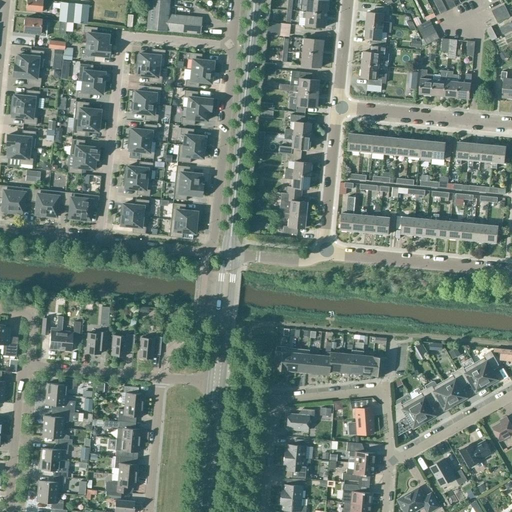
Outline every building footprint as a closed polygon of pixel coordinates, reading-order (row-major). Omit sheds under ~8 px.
[(37,0),(27,0),(26,11),(42,12),(46,12),(46,10),(51,10),(52,2),(43,2),(43,1),(37,0)] [(168,0),(148,0),(146,30),(166,31),(199,34),(201,18),(167,14),(168,0)] [(300,0),(299,11),(302,11),(325,14),(326,0),(300,0)] [(437,0),(435,1),(441,13),(447,10),(441,0),(437,0)] [(456,6),(453,0),(445,0),(450,9),(456,6)] [(73,23),(87,24),(89,5),(60,2),(58,21),(59,22),(66,22),(73,23)] [(491,10),(494,16),(507,10),(504,4),(491,10)] [(368,25),(391,27),(392,22),(385,22),(385,14),(390,14),(391,7),(376,6),(376,12),(369,12),(368,25)] [(507,10),(494,16),(497,22),(510,16),(507,10)] [(299,11),(299,17),(302,18),(305,18),(304,25),(324,27),(325,14),(302,11),(299,11)] [(414,19),(417,26),(422,24),(418,16),(414,19)] [(31,35),(46,37),(47,29),(40,28),(41,21),(25,19),(23,33),(31,34),(31,35)] [(421,32),(432,26),(429,20),(427,21),(422,24),(417,26),(421,32)] [(502,28),(505,34),(511,30),(511,22),(502,28)] [(372,45),(387,47),(387,40),(383,39),(384,32),(391,33),(391,27),(368,25),(366,38),(373,39),(372,45)] [(88,33),(87,43),(109,46),(109,45),(110,37),(108,37),(108,35),(96,34),(97,28),(84,26),(83,33),(88,33)] [(424,38),(436,32),(432,26),(421,32),(424,38)] [(487,29),(493,42),(498,39),(492,27),(487,29)] [(424,38),(427,45),(439,39),(436,32),(424,38)] [(299,46),(299,52),(302,52),(321,54),(323,40),(303,38),(302,46),(299,46)] [(442,53),(449,53),(450,40),(443,39),(442,53)] [(49,40),(48,48),(64,50),(65,42),(49,40)] [(450,40),(449,53),(456,54),(457,40),(450,40)] [(467,55),(474,56),(475,42),(468,41),(467,55)] [(109,46),(87,43),(86,49),(81,48),(80,60),(93,61),(94,55),(108,57),(109,45),(109,46)] [(387,47),(372,45),(371,52),(365,51),(364,64),(387,66),(389,47),(387,47)] [(137,55),(136,64),(158,66),(163,67),(164,67),(165,57),(164,57),(165,50),(152,49),(151,55),(139,53),(139,56),(137,55)] [(37,68),(42,69),(44,51),(30,50),(30,56),(18,55),(18,57),(16,57),(15,65),(37,68)] [(53,58),(61,59),(62,51),(54,50),(53,58)] [(499,54),(503,60),(508,57),(504,51),(499,54)] [(298,52),(298,58),(301,58),(300,66),(320,68),(321,54),(302,52),(299,52),(298,52)] [(191,70),(213,72),(214,63),(213,63),(213,61),(201,60),(202,54),(188,53),(188,59),(193,60),(191,70)] [(78,75),(78,81),(83,81),(104,83),(105,75),(104,75),(104,72),(92,71),(93,65),(80,64),(79,70),(78,75)] [(158,66),(136,64),(135,73),(137,73),(137,75),(149,76),(148,82),(161,84),(163,67),(158,66)] [(364,64),(362,77),(369,77),(368,85),(382,86),(382,82),(385,82),(387,66),(364,64)] [(15,65),(13,76),(28,78),(27,84),(40,85),(41,78),(36,78),(37,68),(15,65)] [(433,95),(434,75),(428,74),(428,70),(422,69),(420,94),(433,95)] [(213,72),(191,70),(190,80),(186,80),(185,86),(198,88),(199,82),(210,83),(211,81),(213,81),(213,72)] [(288,91),(317,94),(319,80),(299,78),(300,72),(290,71),(289,85),(283,84),(283,90),(288,91)] [(433,95),(445,97),(447,72),(441,71),(441,76),(434,75),(433,95)] [(447,72),(445,97),(457,98),(459,81),(458,81),(459,76),(452,75),(453,72),(447,72)] [(502,97),(511,98),(511,79),(506,79),(507,72),(502,72),(501,79),(504,79),(502,97)] [(459,81),(457,98),(470,99),(472,74),(466,74),(466,82),(459,81)] [(104,83),(82,81),(81,91),(77,91),(76,97),(89,99),(90,93),(102,94),(102,92),(104,92),(104,83)] [(132,102),(154,104),(155,94),(160,94),(161,88),(148,86),(147,92),(135,91),(135,93),(133,93),(132,102)] [(11,105),(38,108),(40,91),(26,90),(26,96),(14,95),(14,97),(12,97),(11,105)] [(188,107),(210,110),(211,99),(197,97),(198,92),(185,90),(184,97),(189,97),(188,107)] [(317,94),(288,91),(288,97),(297,98),(296,106),(316,108),(317,94)] [(57,109),(64,110),(65,98),(58,97),(57,109)] [(74,118),(100,121),(101,112),(100,112),(100,110),(88,109),(89,103),(75,101),(74,118)] [(154,104),(132,102),(131,110),(133,111),(133,113),(145,114),(144,120),(157,121),(158,115),(153,114),(154,104)] [(38,108),(11,105),(10,114),(12,114),(12,116),(24,118),(23,124),(36,125),(38,108)] [(210,110),(188,107),(186,118),(182,117),(181,124),(194,125),(195,119),(207,120),(207,118),(209,118),(209,110),(210,110)] [(283,134),(309,136),(310,123),(304,123),(304,116),(290,114),(289,121),(294,122),(293,129),(284,128),(283,134)] [(74,118),(72,135),(88,137),(89,131),(97,132),(98,130),(99,130),(100,121),(74,118)] [(128,139),(150,142),(151,131),(156,132),(157,125),(143,124),(143,130),(131,129),(131,131),(129,131),(128,139)] [(184,145),(206,147),(207,139),(205,138),(205,136),(193,135),(194,129),(181,128),(180,134),(185,135),(184,145)] [(6,146),(7,146),(29,148),(34,149),(35,132),(22,130),(22,136),(7,135),(6,146)] [(348,150),(361,151),(362,135),(350,133),(348,150)] [(279,146),(278,153),(282,153),(301,155),(301,148),(308,149),(309,136),(283,134),(283,139),(292,140),(291,147),(283,146),(279,146)] [(362,135),(361,151),(373,153),(374,136),(362,135)] [(373,153),(385,154),(386,137),(374,136),(373,153)] [(385,154),(396,155),(398,138),(386,137),(385,154)] [(396,155),(408,156),(410,140),(398,138),(396,155)] [(70,156),(74,156),(97,159),(98,148),(84,146),(85,140),(71,139),(70,156)] [(150,142),(128,139),(127,148),(129,148),(129,150),(140,152),(140,158),(153,159),(154,152),(149,152),(150,142)] [(408,156),(420,158),(422,141),(410,140),(408,156)] [(422,141),(420,158),(432,159),(434,142),(422,141)] [(434,142),(432,159),(445,160),(446,143),(434,142)] [(469,160),(471,143),(459,142),(457,159),(456,158),(455,164),(461,165),(462,159),(468,160),(469,160)] [(483,144),(471,143),(469,160),(468,160),(468,166),(473,166),(473,160),(481,161),(483,144)] [(184,145),(179,144),(177,161),(190,163),(191,157),(203,158),(203,156),(205,156),(206,147),(184,145)] [(483,144),(481,161),(492,162),(493,162),(495,146),(483,144)] [(29,148),(7,146),(6,154),(8,155),(8,157),(19,158),(19,164),(32,165),(33,159),(28,158),(29,148)] [(493,162),(492,162),(492,168),(497,168),(497,163),(505,163),(507,147),(495,146),(493,162)] [(283,173),(309,176),(311,163),(300,162),(301,155),(282,153),(281,160),(285,161),(294,162),(293,169),(284,168),(283,173)] [(97,159),(74,156),(73,166),(68,166),(68,172),(81,174),(81,168),(93,169),(94,167),(95,167),(96,159),(97,159)] [(43,165),(42,170),(50,171),(51,163),(46,162),(43,165)] [(124,177),(146,179),(151,180),(153,163),(139,162),(139,168),(127,166),(127,168),(125,168),(124,177)] [(176,166),(174,182),(201,185),(202,177),(200,176),(200,174),(189,173),(189,167),(176,166)] [(35,182),(36,172),(27,171),(25,181),(35,182)] [(382,177),(382,182),(390,183),(393,183),(394,175),(389,175),(390,172),(383,172),(383,177),(382,177)] [(287,186),(286,194),(301,195),(302,188),(308,189),(309,176),(283,173),(283,178),(292,179),(291,187),(287,186)] [(430,181),(430,187),(447,189),(448,177),(441,176),(438,182),(430,181)] [(146,179),(124,177),(123,186),(125,186),(125,188),(136,189),(136,195),(149,197),(150,190),(145,189),(146,179)] [(201,185),(174,182),(172,199),(186,201),(186,195),(200,196),(202,185),(201,185)] [(3,212),(12,213),(14,187),(0,185),(0,198),(2,199),(1,210),(3,211),(3,212)] [(14,187),(12,213),(20,214),(20,213),(23,213),(24,201),(30,202),(31,188),(14,187)] [(31,188),(30,202),(36,202),(35,214),(37,214),(36,216),(45,217),(48,190),(31,188)] [(63,205),(65,192),(48,190),(45,217),(54,218),(54,216),(56,216),(57,205),(63,205)] [(65,192),(63,205),(69,206),(68,218),(70,218),(70,220),(79,221),(82,194),(65,192)] [(82,194),(79,221),(87,222),(88,220),(90,220),(91,208),(97,209),(99,196),(82,194)] [(286,195),(281,195),(279,214),(305,216),(306,203),(300,203),(301,195),(286,194),(286,195)] [(340,230),(352,231),(354,214),(355,198),(347,197),(346,211),(348,211),(348,214),(342,213),(340,230)] [(121,206),(120,214),(142,217),(142,216),(143,207),(148,207),(148,201),(135,199),(135,205),(123,204),(123,206),(121,206)] [(170,220),(197,223),(198,214),(196,214),(196,212),(185,211),(185,205),(172,203),(170,220)] [(354,214),(352,231),(364,232),(366,215),(367,209),(360,208),(360,215),(354,214)] [(378,216),(376,233),(388,234),(389,231),(394,232),(396,212),(390,211),(390,217),(378,216)] [(142,217),(120,214),(119,223),(121,223),(120,225),(132,227),(132,233),(145,234),(147,217),(142,216),(142,217)] [(305,216),(279,214),(279,218),(289,219),(288,227),(283,227),(283,233),(297,234),(297,228),(304,229),(305,216)] [(427,219),(425,236),(437,237),(439,220),(439,214),(434,214),(433,220),(427,219)] [(364,232),(376,233),(378,216),(366,215),(364,232)] [(397,216),(396,229),(401,229),(401,233),(413,234),(415,218),(397,216)] [(413,234),(425,236),(427,219),(415,218),(413,234)] [(197,223),(170,220),(168,237),(182,238),(182,232),(194,233),(194,231),(196,232),(197,223)] [(437,237),(449,238),(451,222),(439,220),(437,237)] [(248,233),(259,234),(260,222),(249,221),(248,233)] [(451,222),(449,238),(461,239),(463,223),(451,222)] [(461,239),(473,241),(475,224),(463,223),(461,239)] [(83,232),(83,225),(73,224),(73,232),(83,232)] [(475,224),(473,241),(485,242),(486,225),(475,224)] [(486,225),(485,242),(497,243),(499,227),(486,225)] [(101,307),(100,314),(108,315),(108,307),(101,307)] [(48,350),(60,351),(62,332),(63,317),(57,316),(56,328),(50,327),(50,331),(48,350)] [(62,332),(60,351),(71,352),(72,338),(79,339),(80,323),(73,322),(72,333),(62,332)] [(0,348),(2,349),(2,356),(15,357),(17,338),(8,337),(9,327),(8,327),(8,324),(0,323),(0,348)] [(106,351),(107,333),(101,332),(101,335),(88,333),(86,353),(99,354),(100,350),(106,351)] [(132,353),(134,335),(126,335),(126,337),(113,336),(111,355),(124,357),(125,352),(132,353)] [(159,355),(160,350),(161,338),(153,337),(153,339),(140,338),(138,358),(152,359),(152,355),(159,355)] [(424,347),(421,342),(415,345),(418,351),(424,347)] [(285,371),(285,370),(287,347),(276,346),(273,370),(285,371)] [(426,346),(426,358),(437,358),(438,346),(426,346)] [(298,349),(287,347),(285,370),(296,371),(298,349)] [(460,354),(456,347),(449,351),(453,358),(460,354)] [(511,348),(501,348),(500,360),(511,360),(511,348)] [(296,371),(307,372),(308,355),(309,350),(298,349),(296,371)] [(349,372),(361,373),(362,356),(363,351),(351,350),(351,355),(349,372)] [(474,363),(487,385),(491,382),(492,384),(498,380),(491,369),(498,365),(499,365),(491,351),(483,356),(484,358),(474,363)] [(319,356),(317,373),(327,374),(329,353),(330,353),(325,352),(325,356),(319,356)] [(329,353),(327,374),(328,374),(328,370),(338,371),(340,354),(330,353),(329,353)] [(340,354),(338,371),(349,372),(351,355),(340,354)] [(308,355),(307,372),(317,373),(319,356),(308,355)] [(372,357),(362,356),(361,373),(371,374),(372,357)] [(372,357),(371,374),(371,375),(382,376),(383,369),(384,357),(372,356),(372,357)] [(463,367),(458,370),(465,383),(470,380),(477,392),(483,389),(482,387),(487,385),(474,363),(464,369),(463,367)] [(453,376),(443,381),(456,403),(460,400),(461,402),(467,398),(460,386),(465,383),(458,370),(452,373),(453,376)] [(45,394),(65,396),(66,390),(73,389),(73,387),(75,387),(76,380),(62,379),(61,385),(46,384),(45,394)] [(426,388),(434,401),(439,398),(446,410),(452,407),(451,405),(456,403),(443,381),(437,385),(435,381),(433,381),(425,386),(426,388)] [(124,404),(142,406),(143,394),(137,394),(138,388),(123,387),(123,393),(125,393),(124,404)] [(422,393),(412,399),(424,421),(429,418),(430,420),(436,416),(429,404),(434,401),(426,388),(420,391),(422,393)] [(59,412),(74,413),(74,407),(75,401),(65,400),(65,396),(45,394),(44,405),(59,406),(59,412)] [(424,421),(412,399),(402,405),(401,403),(394,406),(396,423),(408,416),(415,428),(421,425),(420,423),(424,421)] [(118,421),(135,423),(135,417),(141,417),(142,406),(124,404),(124,409),(118,409),(117,421),(118,421)] [(371,408),(354,409),(355,423),(348,424),(349,435),(356,434),(356,435),(373,434),(371,408)] [(286,429),(307,431),(308,417),(313,417),(314,410),(302,409),(301,415),(287,414),(286,429)] [(77,413),(74,413),(59,412),(58,417),(43,416),(43,427),(62,428),(63,423),(70,422),(76,422),(77,413)] [(86,421),(86,413),(78,412),(77,421),(86,421)] [(492,427),(500,441),(503,440),(504,441),(511,437),(511,439),(511,426),(506,417),(502,419),(503,421),(492,427)] [(121,440),(139,441),(140,430),(134,429),(135,423),(118,421),(117,432),(122,433),(121,439),(121,440)] [(58,439),(57,444),(68,445),(71,445),(72,439),(68,439),(68,436),(62,434),(62,428),(43,427),(42,437),(58,439)] [(115,450),(115,457),(132,458),(132,452),(138,453),(139,441),(121,440),(121,439),(116,438),(115,450)] [(283,457),(303,459),(304,446),(308,447),(308,441),(294,439),(294,445),(286,445),(286,449),(284,449),(283,457)] [(459,451),(469,469),(470,468),(472,468),(475,467),(475,465),(482,461),(482,460),(492,454),(485,441),(474,447),(472,443),(459,451)] [(349,451),(348,463),(373,465),(374,453),(360,452),(361,444),(346,443),(346,451),(349,451)] [(41,449),(40,459),(60,461),(60,455),(67,454),(68,445),(57,444),(57,450),(41,449)] [(80,455),(79,459),(80,459),(80,463),(87,463),(87,460),(88,456),(80,455)] [(115,457),(113,474),(118,474),(118,475),(136,476),(137,465),(131,464),(132,458),(115,457)] [(283,457),(283,465),(285,466),(284,470),(291,470),(291,477),(309,478),(310,466),(309,466),(309,459),(303,459),(283,457)] [(53,477),(65,478),(68,478),(68,472),(59,471),(60,461),(40,459),(39,470),(53,471),(53,477)] [(430,468),(441,487),(455,478),(459,485),(467,481),(461,470),(453,474),(444,459),(430,468)] [(342,474),(341,480),(358,481),(358,475),(372,476),(373,465),(348,463),(347,469),(346,469),(346,474),(342,474)] [(105,483),(105,491),(129,493),(129,487),(135,488),(136,476),(118,475),(118,474),(113,474),(112,480),(105,483)] [(37,492),(57,493),(57,488),(62,488),(63,483),(64,484),(65,478),(53,477),(52,482),(38,481),(37,492)] [(280,497),(300,499),(301,486),(304,486),(305,480),(291,479),(290,485),(283,485),(283,489),(281,489),(280,497)] [(487,491),(483,484),(478,486),(482,493),(487,491)] [(342,491),(341,502),(343,502),(350,503),(370,504),(371,493),(357,492),(357,486),(343,485),(342,491)] [(398,502),(404,511),(414,511),(423,507),(426,511),(430,511),(439,508),(431,494),(424,498),(418,488),(410,493),(411,494),(398,502)] [(50,509),(51,509),(62,510),(62,509),(63,501),(56,499),(57,493),(37,492),(36,502),(51,503),(50,509)] [(280,497),(279,505),(281,505),(281,510),(288,510),(287,511),(305,511),(306,507),(299,506),(300,499),(280,497)] [(113,511),(133,511),(134,502),(115,500),(113,511)] [(476,500),(471,504),(474,510),(480,507),(476,500)] [(369,511),(370,504),(350,503),(343,502),(342,511),(369,511)]
